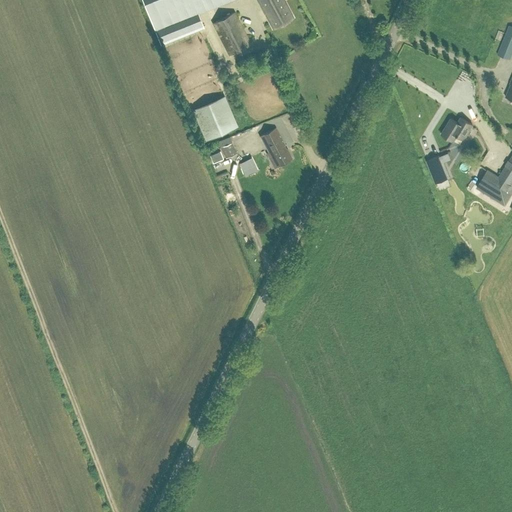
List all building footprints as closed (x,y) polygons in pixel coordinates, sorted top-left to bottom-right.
[(142,0),(160,43),(202,26),(198,15),(234,0),(142,0)] [(257,0),(273,29),(293,18),(283,0),(257,0)] [(212,24),(229,56),(251,44),(235,12),(212,24)] [(510,59),(511,53),(511,26),(510,26),(498,54),(510,59)] [(225,95),(192,109),(205,140),(238,126),(225,95)] [(457,135),(463,139),(472,124),(461,117),(458,122),(451,118),(441,134),(453,141),(457,135)] [(291,158),(276,129),(261,137),(270,155),(268,155),(274,167),(291,158)] [(218,177),(237,169),(224,139),(206,146),(218,177)] [(511,193),(511,192),(511,156),(495,183),(511,193)] [(461,242),(473,247),(477,238),(464,233),(461,242)]
